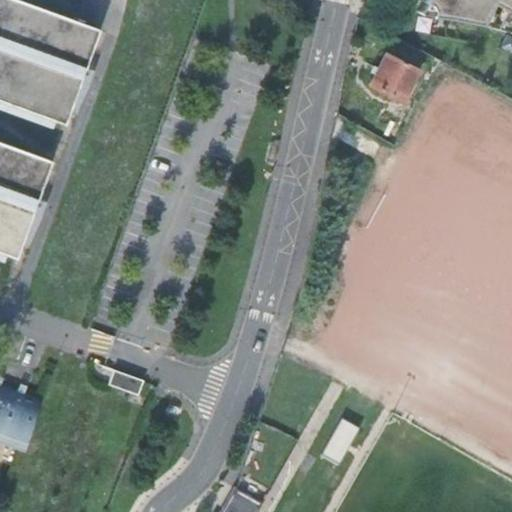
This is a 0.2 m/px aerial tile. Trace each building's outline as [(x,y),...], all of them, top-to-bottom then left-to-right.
[(97,33),(5,0),(0,0),(0,245),(17,252),(49,165),(0,147),(0,96),(65,121),(97,33)] [(511,0),(421,0),(421,1),(426,4),(429,9),(428,14),(433,15),(439,16),(444,17),(450,17),(454,18),(460,20),(465,21),(470,21),(475,23),(477,23),(488,2),(505,12),(511,15),(511,16),(505,31),(511,32),(511,0)] [(421,1),(415,13),(428,14),(429,9),(426,4),(421,1)] [(488,2),(477,23),(505,31),(511,16),(511,15),(505,12),(488,2)] [(368,84),(402,102),(419,70),(385,52),(368,84)] [(142,386),(112,375),(107,391),(137,402),(142,386)] [(39,404),(0,389),(0,447),(20,455),(39,404)] [(355,435),(337,424),(317,461),(335,471),(355,435)] [(221,511),(256,511),(257,510),(230,497),(221,511)]
